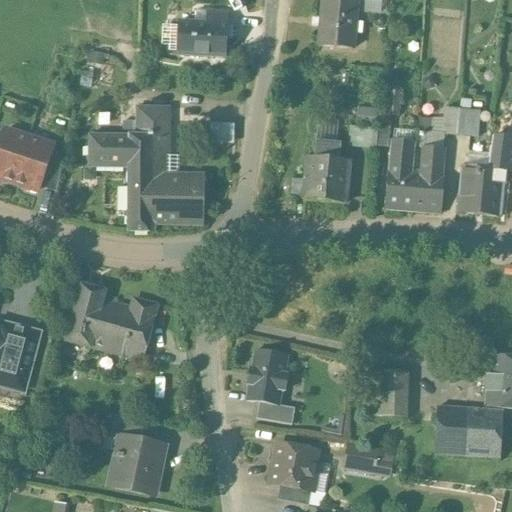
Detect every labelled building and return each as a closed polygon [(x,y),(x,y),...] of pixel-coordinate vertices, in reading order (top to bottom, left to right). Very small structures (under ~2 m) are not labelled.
[(338,0),(339,2),(323,0),(319,47),(352,50),(356,0),(338,0)] [(225,14),(205,13),(205,25),(225,26),(225,14)] [(205,25),(177,23),(176,57),(224,59),(225,26),(205,25)] [(400,92),(388,91),(386,115),(398,117),(400,92)] [(471,101),(460,100),(459,111),(470,112),(471,101)] [(170,109),(136,108),(136,137),(169,137),(170,109)] [(375,112),(360,110),(358,126),(374,127),(375,112)] [(459,111),(445,110),(442,135),(457,137),(459,111)] [(459,111),(457,137),(477,139),(479,113),(470,112),(459,111)] [(210,122),(210,142),(234,143),(234,123),(210,122)] [(390,125),(378,124),(377,131),(376,147),(387,148),(390,125)] [(377,131),(349,128),(347,148),(376,151),(376,147),(377,131)] [(0,180),(13,185),(28,139),(5,132),(0,145),(0,180)] [(136,137),(129,137),(129,138),(89,137),(88,169),(129,170),(128,233),(153,233),(153,226),(202,227),(203,177),(169,177),(169,137),(136,137)] [(52,147),(28,139),(13,185),(37,193),(52,147)] [(413,144),(392,143),(387,210),(413,212),(416,174),(410,173),(413,144)] [(340,147),(315,144),(314,160),(308,160),(306,182),(291,180),(290,197),(304,198),(304,201),(344,205),(348,164),(339,163),(340,147)] [(507,150),(489,148),(488,159),(487,170),(488,170),(482,217),(500,219),(507,150)] [(444,151),(421,149),(419,174),(416,174),(413,212),(439,214),(444,151)] [(488,159),(467,157),(466,168),(462,167),(457,214),(482,217),(488,170),(487,170),(488,159)] [(62,166),(51,163),(42,189),(57,194),(62,166)] [(131,310),(102,302),(104,293),(81,287),(66,343),(141,363),(156,307),(133,301),(131,310)] [(0,387),(23,393),(38,336),(0,326),(0,325),(0,387)] [(287,358),(255,352),(252,371),(249,371),(247,386),(249,387),(247,403),(259,405),(278,408),(278,407),(281,392),(285,393),(287,377),(283,377),(287,358)] [(511,361),(488,360),(485,412),(502,413),(511,413),(511,361)] [(409,377),(365,375),(362,422),(407,424),(409,377)] [(294,410),(278,407),(278,408),(259,405),(256,421),(292,427),(294,410)] [(341,413),(329,409),(325,425),(336,428),(341,413)] [(485,412),(438,409),(434,457),(499,462),(502,413),(485,412)] [(144,423),(115,417),(110,438),(124,441),(124,439),(140,442),(144,423)] [(140,442),(124,439),(124,441),(120,457),(117,456),(107,454),(106,457),(116,459),(110,486),(156,495),(159,479),(155,478),(161,447),(140,442)] [(376,451),(349,446),(345,470),(388,477),(390,465),(374,463),(376,451)] [(311,453),(277,447),(270,485),(280,487),(311,493),(312,493),(315,474),(313,474),(316,458),(315,455),(313,454),(311,453)] [(311,493),(280,487),(277,501),(308,507),(311,493)]
